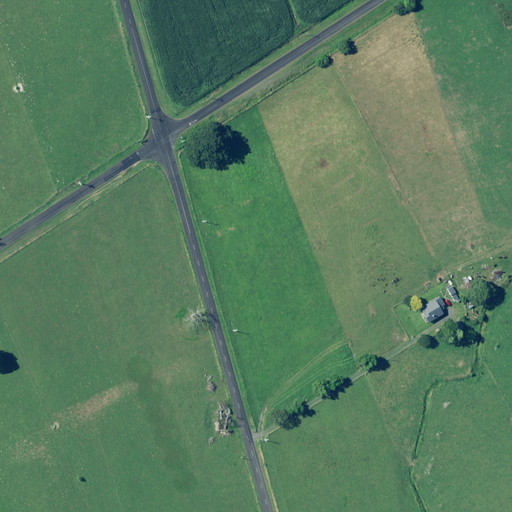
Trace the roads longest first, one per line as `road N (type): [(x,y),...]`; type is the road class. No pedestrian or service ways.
road 1 (unclassified): [(164,139),(269,511)]
road 2 (unclassified): [(377,0),(164,139)]
road 3 (unclassified): [(164,139),(0,246)]
road 4 (unclassified): [(123,0),(164,139)]
